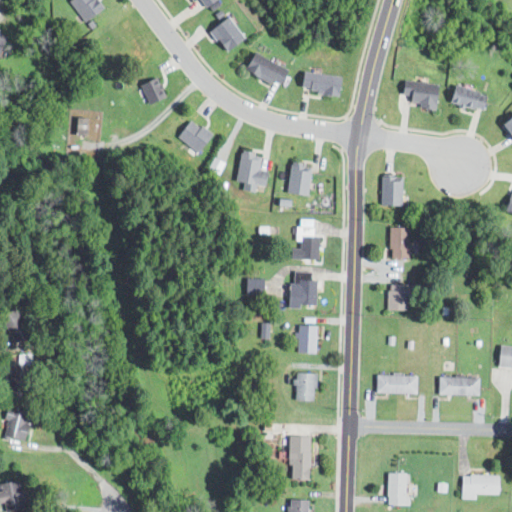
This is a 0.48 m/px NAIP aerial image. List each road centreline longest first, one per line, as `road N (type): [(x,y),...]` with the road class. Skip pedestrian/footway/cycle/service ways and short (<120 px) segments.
road 1 (residential): [(344,511),(354,176),(389,0)]
road 2 (residential): [(139,0),(182,60),(251,115),(434,147),(463,160)]
road 3 (residential): [(511,430),(347,424)]
